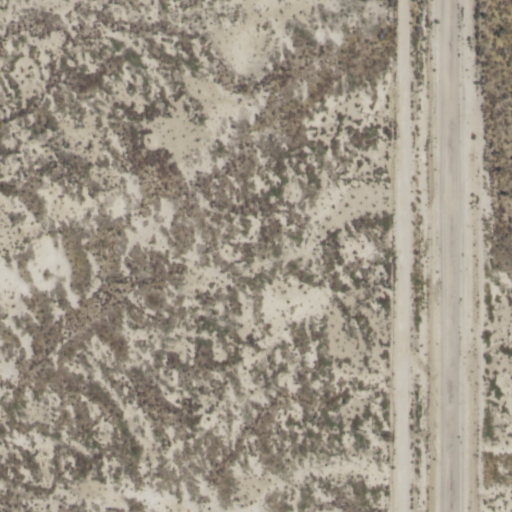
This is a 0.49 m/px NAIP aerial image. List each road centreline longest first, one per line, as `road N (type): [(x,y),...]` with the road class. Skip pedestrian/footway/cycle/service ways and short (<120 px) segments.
road 1 (residential): [(395,511),(394,0)]
road 2 (residential): [(453,511),(452,0)]
